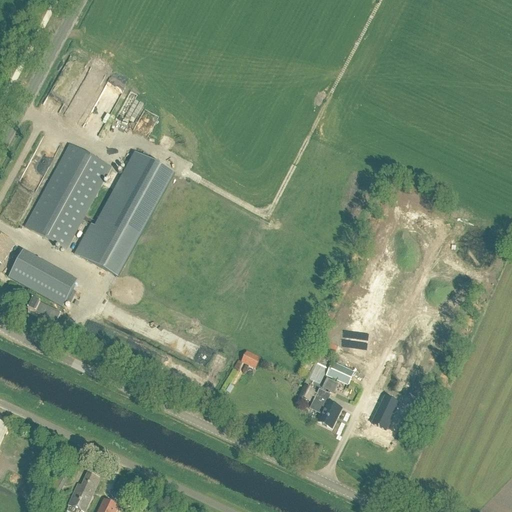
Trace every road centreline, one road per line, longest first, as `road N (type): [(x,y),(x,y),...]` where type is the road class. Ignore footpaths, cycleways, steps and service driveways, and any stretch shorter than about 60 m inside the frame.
road 1 (tertiary): [(385,511),(0,329)]
road 2 (unclassified): [(229,511),(0,404)]
road 3 (primary): [(0,151),(80,0)]
